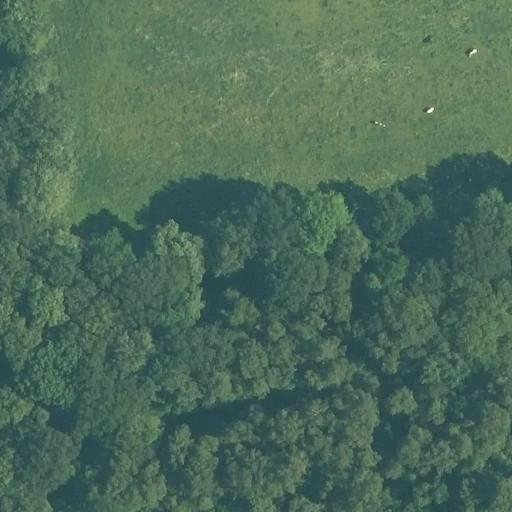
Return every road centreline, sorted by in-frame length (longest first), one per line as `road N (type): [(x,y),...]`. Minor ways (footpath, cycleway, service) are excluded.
road 1 (track): [(72,356),(323,325),(511,281)]
road 2 (track): [(145,435),(511,370)]
road 3 (track): [(155,511),(159,487),(140,419),(105,377),(72,356),(41,350),(0,315)]
